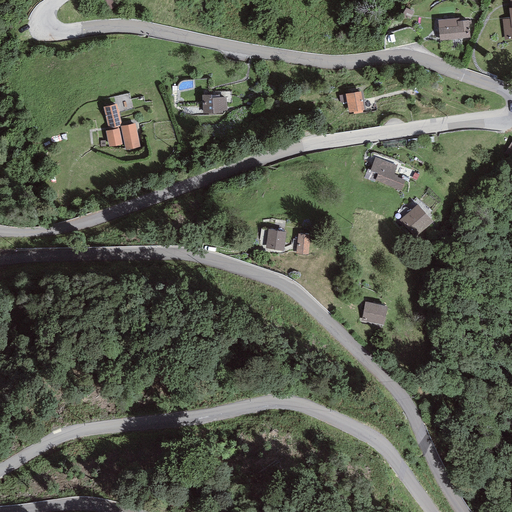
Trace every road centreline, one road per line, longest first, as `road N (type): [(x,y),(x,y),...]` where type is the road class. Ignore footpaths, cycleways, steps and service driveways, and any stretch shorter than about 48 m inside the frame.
road 1 (tertiary): [(464,511),(402,399),(278,282),(178,253),(0,255)]
road 2 (tertiary): [(0,232),(90,219),(294,148),(511,118)]
road 3 (tertiary): [(511,93),(414,57),(304,59),(126,26),(56,31),(42,16),(59,0)]
road 4 (tertiary): [(0,472),(71,433),(276,401),(380,443),(432,511)]
